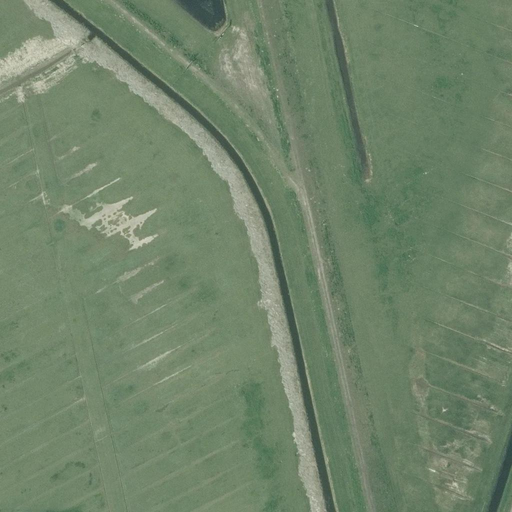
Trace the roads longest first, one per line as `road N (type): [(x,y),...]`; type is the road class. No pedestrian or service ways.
road 1 (track): [(263,0),(371,511)]
road 2 (track): [(115,0),(217,85),(305,197)]
